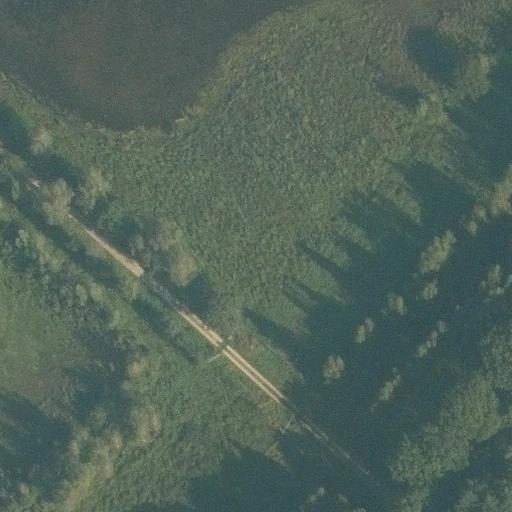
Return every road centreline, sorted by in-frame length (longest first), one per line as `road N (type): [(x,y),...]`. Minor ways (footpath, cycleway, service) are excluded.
road 1 (track): [(0,145),(233,350),(398,511)]
road 2 (track): [(511,400),(413,511)]
